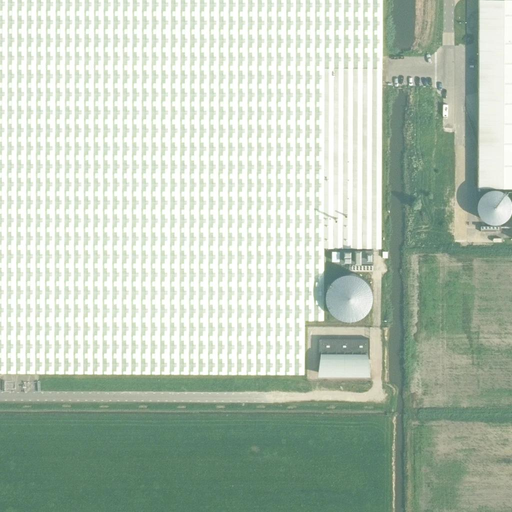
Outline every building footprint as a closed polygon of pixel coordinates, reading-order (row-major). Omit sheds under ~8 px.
[(0,0),(0,372),(305,374),(305,320),(323,320),(324,247),(381,248),(382,0),(0,0)] [(511,0),(478,0),(478,188),(511,187),(511,0)] [(503,219),(507,215),(508,210),(508,204),(506,199),(503,195),(499,193),(494,191),(490,191),(485,193),(481,195),(477,200),(476,206),(476,211),(478,216),(482,221),(487,223),(493,224),(498,223),(503,219)] [(340,262),(372,262),(372,249),(340,249),(340,250),(340,260),(340,262)] [(365,318),(370,312),(373,305),(374,298),(372,290),(368,284),(361,279),(353,277),(345,277),(338,280),(333,285),(329,292),(328,299),(329,307),(332,313),(338,318),(344,322),(351,323),(359,321),(365,318)] [(370,359),(370,339),(319,339),(319,359),(320,359),(318,373),(319,373),(319,372),(369,372),(369,373),(370,373),(368,359),(370,359)]
